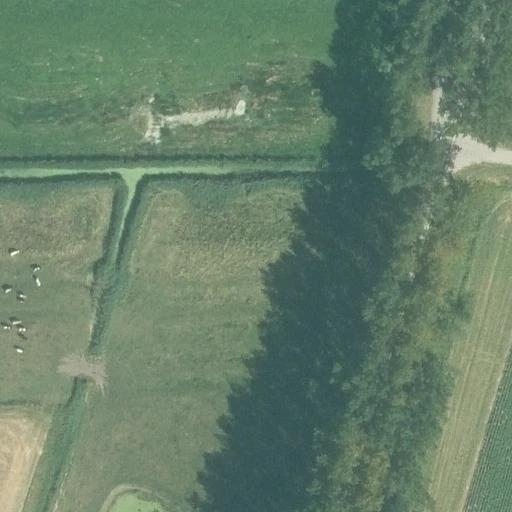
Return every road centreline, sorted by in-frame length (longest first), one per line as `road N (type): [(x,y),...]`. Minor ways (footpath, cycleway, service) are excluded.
road 1 (tertiary): [(336,511),(487,0)]
road 2 (track): [(454,0),(441,72),(441,153),(511,159)]
